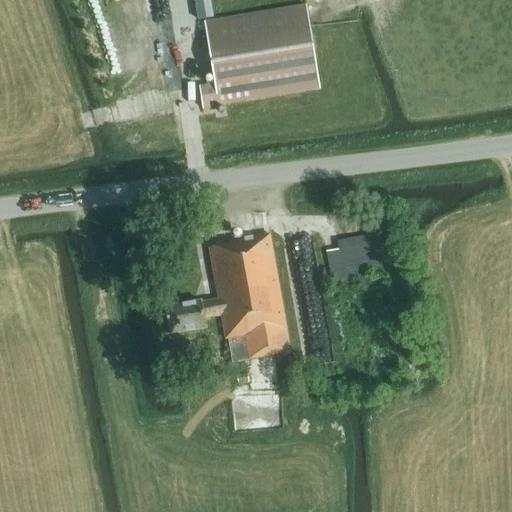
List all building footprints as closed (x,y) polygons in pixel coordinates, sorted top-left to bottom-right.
[(209,0),(195,0),(198,20),(213,18),(209,0)] [(320,90),(306,6),(205,22),(215,85),(199,87),(203,109),(320,90)] [(332,280),(384,272),(378,233),(336,240),(338,250),(326,252),(332,280)] [(230,363),(291,352),(270,235),(228,242),(229,245),(210,248),(219,300),(202,303),(202,302),(165,308),(170,334),(206,328),(205,319),(222,316),(230,363)] [(249,383),(248,374),(238,375),(239,384),(249,383)]
